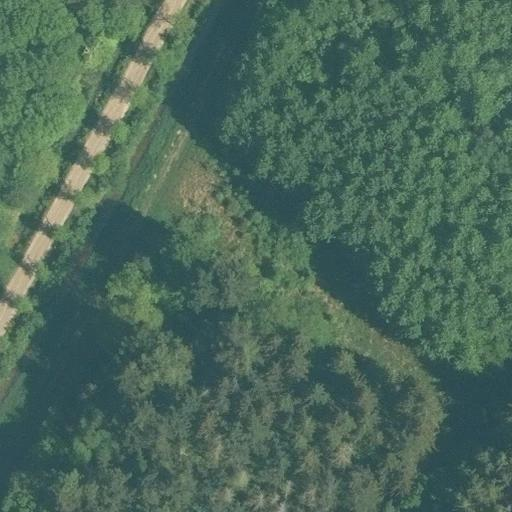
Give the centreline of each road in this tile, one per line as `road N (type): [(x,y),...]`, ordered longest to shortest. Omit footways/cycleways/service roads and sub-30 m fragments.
road 1 (track): [(254,0),(0,463)]
road 2 (track): [(0,321),(176,0)]
